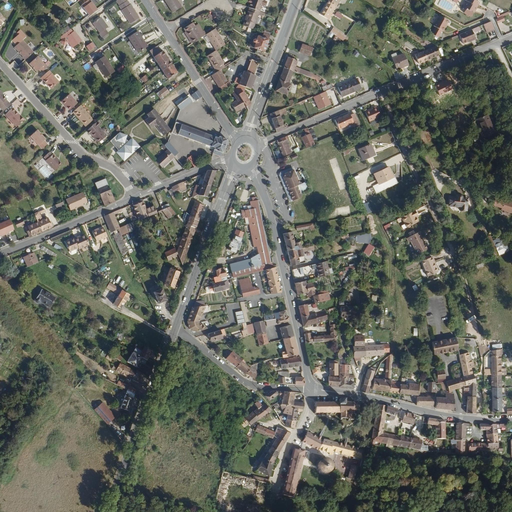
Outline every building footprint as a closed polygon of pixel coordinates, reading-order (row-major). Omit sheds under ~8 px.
[(97,9),(90,0),(88,0),(82,5),(89,15),(97,9)] [(182,7),(177,0),(164,0),(173,13),(182,7)] [(261,12),(265,0),(264,0),(252,0),(250,8),(251,8),(261,12)] [(339,1),(338,0),(329,0),(327,4),(329,4),(333,6),(331,10),(333,12),(334,12),(340,1),(339,1)] [(475,14),(480,5),(478,4),(479,2),(475,0),(466,0),(467,0),(468,2),(465,8),(468,10),(466,14),(472,17),(474,14),(475,14)] [(139,18),(130,5),(127,1),(120,6),(122,10),(121,11),(130,24),(139,18)] [(328,21),(333,12),(331,10),(333,6),(329,4),(327,4),(320,17),(328,21)] [(80,10),(85,16),(88,14),(83,8),(80,10)] [(254,29),(259,15),(265,17),(266,14),(261,12),(251,8),(245,26),(254,29)] [(503,15),(496,17),(497,23),(505,21),(503,15)] [(108,28),(100,17),(91,24),(98,34),(97,35),(100,39),(107,34),(105,30),(108,28)] [(443,31),(446,26),(438,21),(432,32),(433,33),(440,37),(441,37),(444,32),(443,31)] [(207,35),(204,32),(203,32),(199,25),(195,27),(193,24),(184,30),(186,33),(194,44),(204,37),(206,35),(207,35)] [(495,32),(491,24),(486,26),(484,27),(487,35),(495,32)] [(62,35),(70,29),(68,26),(60,32),(62,35)] [(81,40),(73,30),(72,31),(70,29),(62,35),(59,37),(61,39),(65,36),(73,47),(81,40)] [(226,45),(215,29),(207,35),(206,35),(207,37),(218,51),(226,45)] [(345,38),(332,30),(329,34),(342,43),(345,38)] [(148,47),(138,31),(129,37),(139,53),(148,47)] [(10,42),(14,47),(20,41),(24,39),(18,32),(13,36),(15,38),(10,42)] [(476,42),(472,32),(459,37),(463,46),(472,43),(472,44),(476,42)] [(194,44),(186,33),(185,34),(192,45),(194,44)] [(267,54),(272,40),(270,39),(271,35),(264,33),(263,37),(259,35),(256,42),(254,41),(251,48),(257,51),(256,55),(263,57),(265,53),(267,54)] [(436,44),(440,37),(433,33),(429,40),(436,44)] [(23,62),(31,54),(20,41),(14,47),(12,49),(21,58),(20,59),(23,62)] [(95,47),(92,42),(86,46),(90,51),(95,47)] [(312,50),(300,46),(298,53),(309,57),(312,50)] [(157,53),(159,52),(155,48),(148,52),(152,57),(154,56),(157,54),(157,53)] [(440,58),(436,49),(415,58),(419,67),(440,58)] [(227,64),(218,51),(209,57),(217,70),(216,71),(218,73),(222,70),(227,66),(226,64),(227,64)] [(172,67),(162,53),(160,54),(159,52),(157,53),(157,54),(154,56),(152,57),(153,58),(163,73),(172,67)] [(45,63),(47,61),(40,54),(38,56),(45,63)] [(115,71),(104,56),(95,62),(106,77),(115,71)] [(39,74),(46,68),(43,65),(42,66),(35,58),(27,65),(34,73),(36,72),(39,74)] [(294,69),(296,62),(287,58),(282,71),(297,76),(299,71),(294,69)] [(409,69),(405,59),(393,64),(398,75),(409,69)] [(177,74),(172,67),(163,73),(168,80),(177,74)] [(225,90),(234,84),(232,81),(231,82),(222,70),(218,73),(214,76),(222,88),(223,87),(225,90)] [(288,85),(291,77),(296,79),(297,76),(282,71),(275,93),(286,97),(287,94),(289,95),(291,93),(290,90),(289,89),(290,86),(288,85)] [(311,77),(311,75),(299,71),(297,76),(310,81),(311,77)] [(57,84),(47,72),(39,80),(43,85),(44,84),(46,87),(49,91),(57,84)] [(140,84),(145,79),(142,75),(136,79),(140,84)] [(249,94),(254,80),(243,76),(238,89),(249,94)] [(462,76),(441,85),(445,97),(467,87),(462,76)] [(362,91),(358,81),(337,90),(341,99),(362,91)] [(161,98),(168,93),(164,88),(157,93),(161,98)] [(195,100),(202,96),(198,91),(197,89),(190,93),(195,100)] [(234,97),(232,93),(229,95),(234,103),(228,107),(235,117),(243,112),(234,97)] [(249,108),(243,97),(242,98),(240,96),(238,97),(236,95),(234,97),(243,112),(246,117),(249,108)] [(9,107),(4,102),(5,101),(1,98),(0,96),(0,112),(1,113),(9,107)] [(76,104),(68,96),(60,103),(68,112),(76,104)] [(179,110),(191,102),(188,97),(175,105),(179,110)] [(378,118),(374,108),(370,109),(370,110),(363,113),(367,122),(378,118)] [(286,115),(284,109),(276,112),(278,118),(286,115)] [(19,118),(11,110),(3,116),(15,129),(23,122),(19,118)] [(92,121),(82,111),(74,117),(77,120),(78,120),(80,122),(79,123),(84,128),(92,121)] [(278,118),(276,112),(266,116),(274,135),(287,129),(285,123),(281,125),(278,118)] [(168,135),(151,113),(143,119),(145,122),(141,125),(148,134),(152,131),(160,141),(168,135)] [(357,126),(351,114),(347,116),(346,114),(332,120),(337,131),(351,125),(353,128),(357,126)] [(495,131),(487,114),(476,119),(484,136),(495,131)] [(216,136),(175,122),(171,134),(176,136),(177,134),(213,146),(212,151),(214,152),(221,154),(227,137),(219,134),(217,134),(216,136)] [(104,138),(96,129),(99,126),(96,123),(84,133),(87,137),(88,136),(96,145),(104,138)] [(313,146),(308,135),(310,134),(307,127),(303,129),(306,136),(300,138),(305,149),(313,146)] [(43,141),(35,131),(28,138),(40,151),(45,146),(42,142),(43,141)] [(124,161),(139,147),(132,139),(128,142),(127,141),(125,140),(127,136),(119,133),(109,141),(118,151),(116,153),(124,161)] [(289,150),(286,143),(286,141),(287,140),(286,136),(274,141),(281,159),(287,156),(286,152),(289,150)] [(179,155),(168,144),(165,146),(169,150),(176,157),(179,155)] [(375,156),(370,145),(358,150),(362,161),(375,156)] [(163,169),(176,157),(169,150),(156,162),(163,169)] [(60,166),(51,155),(50,156),(47,154),(42,159),(44,162),(53,173),(60,166)] [(197,163),(190,154),(187,157),(193,166),(197,163)] [(398,182),(389,166),(373,174),(378,183),(373,186),(377,193),(398,182)] [(285,176),(293,173),(292,170),(280,175),(279,178),(290,204),(292,204),(283,180),(285,176)] [(299,187),(293,173),(285,176),(283,180),(292,204),(301,200),(296,189),(299,187)] [(211,190),(216,174),(207,174),(202,187),(211,190)] [(100,195),(110,190),(106,179),(95,183),(100,195)] [(186,192),(182,185),(177,188),(180,194),(181,194),(186,192)] [(198,198),(202,187),(200,186),(196,188),(192,201),(198,198)] [(207,200),(211,190),(202,187),(198,198),(207,200)] [(115,202),(110,190),(100,195),(104,206),(115,202)] [(87,202),(83,192),(66,200),(70,210),(83,205),(83,203),(87,202)] [(175,196),(172,192),(166,194),(167,196),(170,200),(175,198),(175,196)] [(274,269),(260,199),(258,200),(258,197),(254,198),(254,200),(252,201),(253,209),(246,211),(248,218),(249,217),(255,249),(259,248),(261,255),(253,260),(254,264),(253,264),(252,261),(231,265),(234,280),(266,271),(274,269)] [(511,212),(511,202),(503,199),(503,201),(495,199),(493,205),(502,208),(501,209),(511,212)] [(469,216),(469,204),(464,204),(464,202),(463,201),(461,201),(460,201),(459,202),(459,204),(450,203),(450,214),(462,214),(462,216),(469,216)] [(64,207),(62,202),(55,205),(58,210),(64,207)] [(139,223),(157,216),(154,209),(146,212),(142,202),(136,204),(132,206),(139,223)] [(170,210),(168,206),(165,207),(162,202),(158,203),(163,213),(170,210)] [(199,223),(205,208),(195,205),(190,219),(199,223)] [(427,205),(416,209),(418,216),(429,211),(427,205)] [(175,217),(170,210),(163,213),(170,221),(175,217)] [(54,226),(53,222),(51,223),(50,221),(48,218),(42,220),(39,212),(35,214),(38,222),(42,231),(54,226)] [(418,223),(416,220),(415,217),(417,216),(415,212),(401,218),(406,228),(418,223)] [(120,230),(112,214),(103,218),(111,234),(119,231),(120,230)] [(193,238),(199,223),(190,219),(186,229),(193,238)] [(0,223),(0,235),(2,235),(2,236),(10,232),(10,231),(14,229),(10,220),(0,223)] [(42,231),(38,222),(28,226),(30,231),(27,232),(29,237),(33,235),(42,231)] [(315,231),(314,224),(300,226),(297,227),(297,231),(307,230),(307,232),(315,231)] [(137,232),(134,225),(120,230),(119,231),(121,234),(122,238),(137,232)] [(106,237),(102,228),(98,229),(92,233),(96,242),(106,237)] [(182,268),(193,238),(186,229),(176,254),(178,259),(182,268)] [(239,245),(243,236),(235,233),(231,243),(228,243),(227,243),(226,244),(225,245),(226,247),(226,248),(227,249),(228,250),(227,252),(235,255),(236,253),(238,254),(241,246),(239,245)] [(301,250),(300,242),(294,243),(292,233),(281,235),(286,254),(287,253),(301,250)] [(426,250),(418,233),(406,239),(408,243),(411,243),(416,255),(426,250)] [(122,238),(121,234),(114,237),(124,257),(130,254),(122,238)] [(78,249),(89,244),(84,235),(80,237),(78,238),(78,236),(70,240),(65,243),(69,252),(78,248),(78,249)] [(499,255),(490,235),(486,237),(495,256),(499,255)] [(510,250),(503,236),(493,241),(499,255),(510,250)] [(369,244),(364,253),(369,256),(375,247),(369,244)] [(304,263),(302,257),(303,257),(301,250),(287,253),(290,267),(300,265),(300,264),(304,263)] [(178,259),(176,254),(175,251),(166,255),(170,263),(178,259)] [(37,260),(34,252),(24,256),(27,264),(37,260)] [(437,273),(435,267),(434,268),(432,264),(433,264),(431,258),(421,262),(427,277),(437,273)] [(329,276),(326,262),(316,265),(319,278),(329,276)] [(307,277),(313,270),(312,265),(300,268),(302,274),(295,276),(296,279),(307,277)] [(282,294),(276,269),(274,269),(266,271),(272,296),(282,294)] [(173,295),(181,274),(170,270),(164,286),(167,287),(166,290),(169,291),(168,293),(173,295)] [(226,282),(224,270),(220,270),(220,272),(216,273),(217,279),(213,280),(214,285),(223,283),(226,282)] [(255,290),(255,288),(253,289),(250,280),(240,283),(240,284),(242,284),(242,286),(241,287),(244,299),(260,295),(259,289),(255,290)] [(314,296),(312,287),(309,288),(308,285),(305,285),(305,284),(305,282),(294,284),(296,296),(306,294),(307,298),(314,296)] [(130,295),(110,283),(107,288),(118,295),(113,303),(121,308),(130,295)] [(225,291),(223,283),(214,285),(212,286),(213,288),(206,290),(207,294),(214,293),(215,295),(225,292),(225,291)] [(50,307),(55,298),(48,293),(49,292),(42,288),(36,298),(36,299),(36,301),(36,302),(37,303),(39,304),(40,304),(41,304),(42,303),(50,307)] [(169,303),(164,290),(155,294),(161,307),(169,303)] [(331,300),(330,293),(322,295),(324,302),(331,300)] [(324,302),(322,295),(312,298),(313,304),(319,303),(324,302)] [(310,314),(307,305),(298,306),(300,316),(310,314)] [(200,323),(205,307),(195,308),(193,308),(188,323),(190,330),(193,334),(207,331),(203,326),(202,327),(200,325),(200,323)] [(354,318),(354,307),(341,307),(341,318),(354,318)] [(245,323),(242,311),(235,313),(238,325),(245,323)] [(288,322),(287,317),(285,317),(283,311),(277,313),(278,319),(279,324),(288,322)] [(323,320),(321,311),(310,314),(300,316),(302,326),(315,322),(315,323),(323,321),(323,320)] [(279,324),(278,319),(270,320),(266,321),(267,327),(279,324)] [(267,344),(263,322),(252,324),(253,333),(256,347),(267,344)] [(293,339),(290,326),(280,328),(282,341),(293,339)] [(222,339),(220,331),(209,335),(211,343),(222,339)] [(312,335),(312,333),(310,332),(304,333),(305,343),(313,342),(312,335)] [(337,340),(337,333),(330,333),(329,333),(322,334),(323,341),(337,340)] [(323,341),(322,334),(312,335),(313,342),(323,341)] [(297,357),(293,339),(282,341),(283,345),(280,345),(282,351),(284,354),(280,355),(281,359),(297,357)] [(458,352),(456,340),(441,342),(442,350),(443,350),(444,355),(458,352)] [(366,359),(367,347),(366,341),(361,342),(354,342),(353,360),(355,365),(361,364),(361,360),(366,359)] [(444,355),(443,350),(442,350),(441,342),(439,342),(436,343),(437,356),(440,355),(444,355)] [(383,354),(382,346),(367,347),(366,359),(383,357),(383,354)] [(149,363),(152,353),(146,349),(146,351),(144,350),(144,351),(138,348),(134,355),(143,360),(149,363)] [(500,397),(500,357),(502,357),(502,351),(500,351),(492,353),(491,399),(489,399),(488,400),(488,402),(489,404),(491,404),(491,414),(500,414),(500,402),(502,402),(502,399),(500,399),(500,397)] [(391,382),(394,352),(387,356),(385,382),(391,382)] [(235,371),(241,363),(231,354),(224,362),(235,371)] [(139,369),(143,360),(134,355),(129,364),(139,369)] [(117,360),(110,356),(107,361),(113,364),(114,362),(116,363),(117,360)] [(470,364),(469,356),(459,357),(460,364),(460,366),(470,364)] [(300,366),(298,357),(297,357),(277,362),(279,371),(300,366)] [(340,375),(337,360),(329,361),(331,376),(340,375)] [(246,371),(248,369),(241,363),(235,371),(244,378),(245,377),(247,378),(250,375),(246,371)] [(475,387),(471,370),(474,369),(473,363),(470,364),(460,366),(463,379),(465,388),(468,387),(467,396),(466,407),(466,415),(473,415),(475,387)] [(370,380),(375,365),(370,364),(368,365),(364,378),(370,380)] [(129,379),(134,370),(125,365),(121,371),(120,373),(129,379)] [(351,376),(351,365),(348,365),(340,365),(341,377),(351,376)] [(251,381),(256,372),(252,369),(250,367),(248,369),(246,371),(250,375),(247,378),(251,381)] [(134,381),(138,373),(134,370),(129,379),(134,381)] [(443,379),(442,371),(434,372),(436,385),(440,384),(444,384),(443,379)] [(141,385),(145,377),(138,373),(134,381),(141,385)] [(351,381),(351,376),(341,377),(341,388),(348,389),(353,391),(355,382),(351,381)] [(341,388),(341,377),(330,377),(329,384),(329,386),(341,388)] [(465,388),(463,379),(454,381),(453,381),(455,391),(456,391),(463,389),(463,396),(467,396),(468,387),(465,388)] [(417,398),(418,387),(407,385),(408,380),(401,380),(401,386),(400,396),(417,399),(417,398)] [(455,391),(453,381),(450,382),(446,383),(447,388),(449,396),(451,396),(450,391),(453,391),(455,391)] [(389,394),(390,384),(374,382),(373,391),(389,394)] [(368,391),(369,385),(362,383),(360,391),(360,392),(367,393),(368,391)] [(400,396),(401,386),(390,384),(389,394),(400,396)] [(436,395),(437,390),(434,390),(435,385),(427,385),(427,394),(434,395),(436,395)] [(130,413),(137,395),(131,392),(128,390),(125,397),(121,395),(117,407),(130,413)] [(269,402),(278,394),(278,392),(269,392),(265,396),(269,402)] [(292,402),(293,393),(278,392),(278,394),(280,397),(283,398),(282,405),(282,406),(291,408),(292,402)] [(453,412),(453,396),(451,396),(449,396),(444,396),(444,399),(434,399),(433,408),(433,410),(453,412)] [(433,408),(434,399),(417,398),(417,399),(416,405),(416,407),(433,408)] [(353,408),(353,402),(346,402),(346,399),(338,399),(338,402),(314,402),(314,413),(338,412),(338,418),(344,418),(344,419),(350,419),(350,415),(353,415),(353,410),(355,410),(355,408),(353,408)] [(280,408),(282,406),(282,405),(279,402),(273,407),(276,411),(280,408)] [(302,411),(304,406),(304,404),(300,403),(292,402),(291,408),(302,411)] [(260,420),(268,413),(265,410),(263,407),(260,410),(255,405),(250,410),(251,411),(253,413),(260,420)] [(295,422),(297,412),(301,414),(302,411),(291,408),(282,406),(280,408),(282,410),(289,412),(288,417),(288,420),(295,422)] [(384,420),(385,412),(376,409),(373,421),(385,423),(386,420),(384,420)] [(394,421),(395,414),(385,412),(384,420),(386,420),(389,420),(389,423),(392,424),(394,421)] [(252,427),(260,420),(253,413),(246,421),(251,425),(252,427)] [(113,424),(107,417),(103,420),(109,427),(113,424)] [(411,428),(413,419),(402,417),(401,426),(411,428)] [(293,429),(295,422),(288,420),(287,427),(293,429)] [(384,430),(385,423),(373,421),(372,429),(384,430)] [(446,442),(447,426),(446,425),(428,422),(427,428),(436,430),(436,441),(446,442)] [(264,439),(267,432),(258,427),(258,428),(255,434),(264,439)] [(466,444),(466,431),(470,431),(469,427),(456,427),(455,443),(466,444)] [(499,434),(500,429),(479,428),(480,433),(491,434),(490,437),(499,437),(502,437),(502,434),(499,434)] [(274,440),(277,430),(274,429),(272,434),(267,432),(264,439),(272,442),(273,443),(274,440)] [(383,437),(384,430),(372,429),(371,435),(383,437)] [(283,447),(290,435),(277,430),(274,440),(276,441),(272,448),(280,452),(283,447)] [(366,449),(324,439),(323,442),(306,433),(302,440),(302,441),(318,450),(328,452),(327,454),(331,455),(332,451),(363,459),(366,449)] [(383,439),(383,437),(371,435),(369,443),(368,443),(368,446),(374,447),(374,445),(382,445),(383,439)] [(499,451),(499,437),(490,437),(490,448),(481,447),(481,455),(490,455),(490,453),(499,454),(499,455),(503,456),(503,451),(499,451)] [(421,447),(421,444),(399,441),(398,447),(397,449),(420,452),(421,447)] [(464,455),(465,445),(466,445),(466,444),(455,443),(452,442),(452,446),(457,446),(456,454),(464,455)] [(276,459),(280,452),(272,448),(268,454),(276,459)] [(296,487),(305,452),(296,450),(294,449),(282,496),(293,499),(296,487)] [(276,459),(268,454),(267,455),(265,454),(261,460),(273,465),(276,459)] [(269,477),(273,465),(261,460),(257,472),(268,479),(269,477)] [(333,468),(333,466),(333,465),(332,464),(331,462),(330,461),(329,461),(328,460),(327,460),(325,460),(324,460),(323,460),(321,461),(320,462),(320,463),(319,464),(319,466),(319,467),(319,469),(320,470),(320,471),(322,472),(323,473),(324,473),(325,473),(327,473),(328,473),(329,472),(331,471),(331,470),(332,469),(333,468)] [(233,473),(234,470),(224,468),(213,510),(221,511),(260,511),(268,480),(253,476),(252,478),(233,473)] [(353,468),(349,483),(358,485),(362,470),(353,468)]
